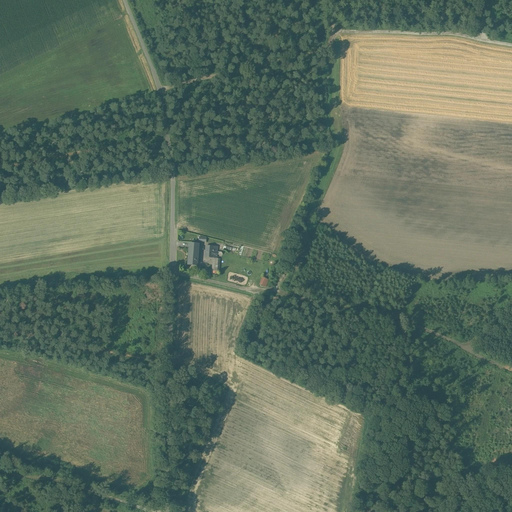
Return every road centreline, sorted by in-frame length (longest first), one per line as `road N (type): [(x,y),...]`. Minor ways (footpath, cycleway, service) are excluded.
road 1 (track): [(511,44),(457,33),(338,31),(328,51),(159,91)]
road 2 (unclassified): [(122,0),(160,93),(172,171),(172,272)]
road 3 (unclassified): [(172,272),(167,511)]
